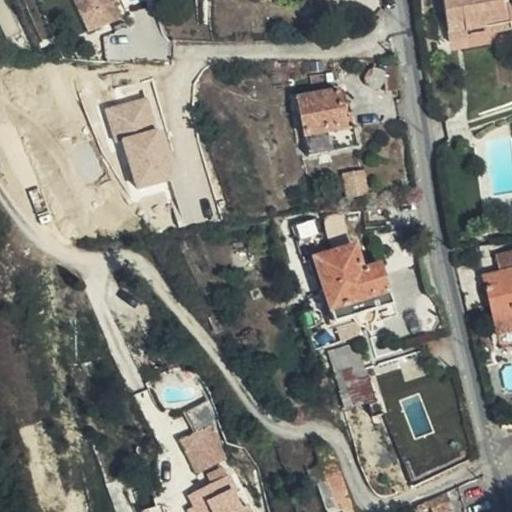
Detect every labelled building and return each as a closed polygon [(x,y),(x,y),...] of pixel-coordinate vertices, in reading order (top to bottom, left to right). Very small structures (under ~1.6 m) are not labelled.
[(73,0),(80,16),(96,8),(91,0),(73,0)] [(91,0),(96,8),(114,0),(91,0)] [(487,1),(493,0),(428,0),(436,39),(455,36),(454,28),(471,25),(490,22),(487,1)] [(499,30),(494,0),(493,0),(487,1),(490,22),(471,25),(471,33),(499,30)] [(299,152),(353,139),(349,117),(338,119),(329,85),(285,95),(299,152)] [(371,194),(366,170),(345,174),(349,198),(371,194)] [(333,319),(346,314),(360,310),(363,318),(392,308),(376,258),(359,263),(348,241),(325,249),(310,217),(285,225),(297,259),(303,258),(310,271),(314,270),(333,319)] [(511,249),(493,253),(496,270),(511,267),(511,249)] [(491,322),(511,317),(511,267),(498,270),(480,273),(491,322)] [(511,346),(511,317),(491,322),(497,349),(511,346)] [(373,395),(352,342),(324,353),(345,406),(373,395)] [(178,429),(185,442),(202,433),(195,420),(205,416),(195,395),(168,409),(178,429)] [(178,429),(162,437),(169,450),(185,442),(178,429)] [(304,484),(293,487),(303,511),(314,511),(327,507),(308,456),(294,461),(304,484)] [(286,490),(293,487),(304,484),(294,461),(279,468),(286,490)] [(189,481),(178,486),(185,500),(174,506),(176,511),(227,511),(224,503),(217,506),(211,491),(214,489),(207,473),(204,474),(200,466),(185,473),(189,481)] [(167,491),(174,506),(185,500),(178,486),(167,491)] [(452,511),(456,511),(449,494),(432,501),(436,511),(452,511)] [(146,511),(139,497),(116,508),(117,511),(146,511)]
